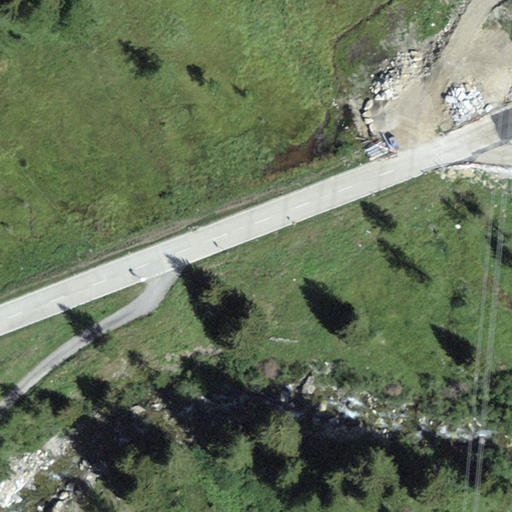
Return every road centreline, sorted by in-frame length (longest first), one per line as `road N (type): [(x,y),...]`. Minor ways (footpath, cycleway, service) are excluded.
road 1 (secondary): [(511,124),(0,321)]
road 2 (track): [(168,254),(151,299),(82,336),(0,410)]
